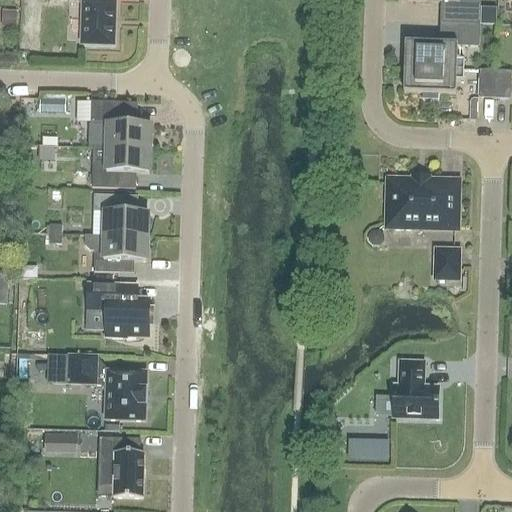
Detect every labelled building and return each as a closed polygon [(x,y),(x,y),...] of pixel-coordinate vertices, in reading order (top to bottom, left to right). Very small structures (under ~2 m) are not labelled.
[(68,0),(69,3),(83,3),(82,45),(113,46),(115,3),(93,3),(92,0),(68,0)] [(480,11),(459,10),(459,3),(440,3),(440,10),(440,23),(480,25),(480,11)] [(16,12),(2,12),(1,28),(16,29),(16,12)] [(439,44),(457,45),(458,39),(479,40),(480,25),(440,23),(439,44)] [(405,68),(464,70),(464,60),(452,59),(452,47),(457,47),(457,45),(439,44),(405,43),(405,45),(411,45),(411,58),(405,58),(405,68)] [(463,81),(464,70),(405,68),(404,79),(410,79),(410,91),(404,91),(404,93),(422,94),(422,100),(438,101),(438,94),(456,95),(456,93),(451,93),(451,80),(463,81)] [(478,100),(494,100),(495,72),(479,71),(478,100)] [(495,72),(494,100),(511,101),(511,73),(495,72)] [(90,134),(90,148),(93,149),(107,149),(150,150),(151,126),(122,125),(123,104),(91,103),(90,134)] [(41,148),(57,148),(57,131),(41,131),(41,148)] [(93,163),(92,189),(118,190),(118,174),(149,175),(150,150),(107,149),(93,149),(93,163)] [(457,183),(441,183),(393,182),(392,199),(389,199),(388,227),(393,227),(395,230),(410,230),(412,228),(445,228),(445,224),(456,225),(457,183)] [(105,237),(147,239),(148,214),(119,213),(120,197),(94,196),(94,212),(105,213),(105,237)] [(49,236),(61,236),(61,227),(50,226),(49,236)] [(61,245),(61,236),(49,236),(49,245),(61,245)] [(118,274),(118,262),(147,263),(147,239),(105,237),(85,237),(85,247),(90,253),(95,253),(94,274),(118,274)] [(435,280),(459,281),(460,251),(436,250),(435,280)] [(88,285),(87,311),(107,312),(107,337),(111,337),(112,340),(123,340),(125,338),(149,338),(149,326),(153,324),(153,310),(150,308),(150,303),(137,302),(137,287),(123,286),(88,285)] [(50,356),(49,384),(107,386),(106,421),(145,422),(146,422),(147,374),(97,372),(98,358),(50,356)] [(424,381),(424,364),(399,363),(399,388),(394,388),(393,419),(437,421),(438,389),(421,389),(421,383),(422,383),(423,382),(424,381)] [(359,458),(371,437),(352,426),(340,447),(359,458)] [(45,432),(46,455),(78,455),(77,431),(45,432)] [(102,440),(100,488),(113,488),(113,500),(142,501),(144,455),(129,454),(130,441),(102,440)]
